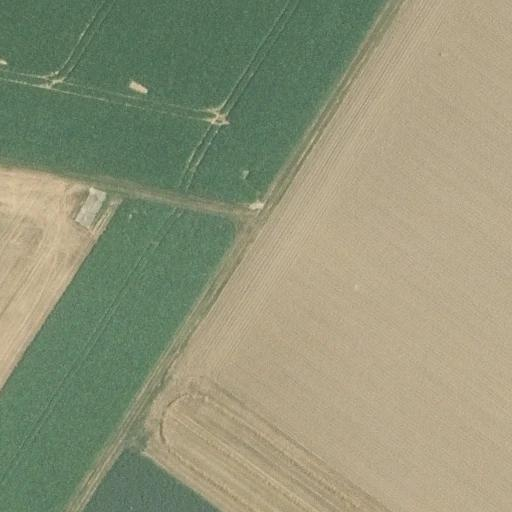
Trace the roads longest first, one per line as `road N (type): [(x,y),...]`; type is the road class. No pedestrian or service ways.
road 1 (track): [(69,511),(255,220),(0,167)]
road 2 (track): [(255,220),(397,0)]
